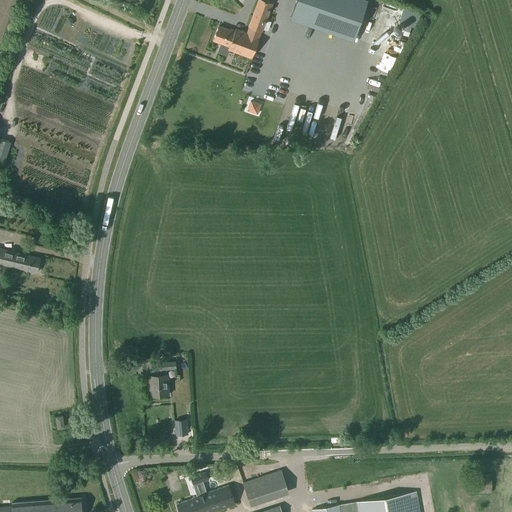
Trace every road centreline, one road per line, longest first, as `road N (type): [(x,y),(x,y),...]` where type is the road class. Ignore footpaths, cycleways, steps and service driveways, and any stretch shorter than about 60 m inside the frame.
road 1 (primary): [(111,466),(94,333),(105,224),(127,140),(185,0)]
road 2 (unclassified): [(111,466),(511,446)]
